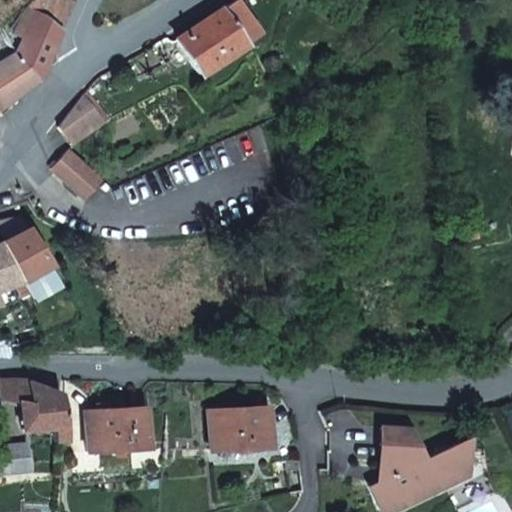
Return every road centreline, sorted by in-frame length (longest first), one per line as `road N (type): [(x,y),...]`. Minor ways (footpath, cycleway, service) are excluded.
road 1 (unclassified): [(511,377),(440,392),(0,368)]
road 2 (unclassified): [(84,60),(0,171)]
road 3 (residential): [(84,60),(189,0)]
